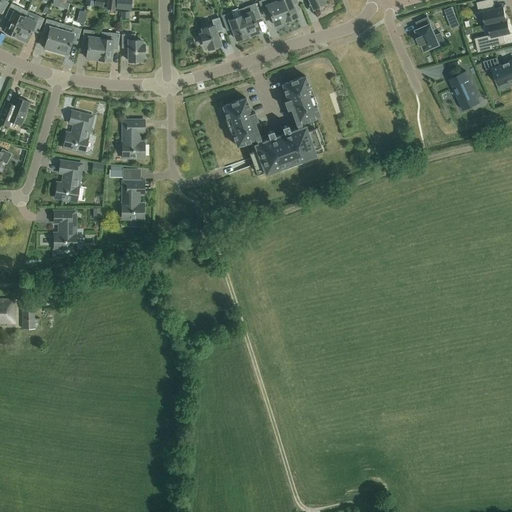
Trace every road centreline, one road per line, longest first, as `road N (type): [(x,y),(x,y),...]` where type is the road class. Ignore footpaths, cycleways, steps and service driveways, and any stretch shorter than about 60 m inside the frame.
road 1 (track): [(0,286),(51,281),(212,237),(405,167),(511,139)]
road 2 (track): [(212,237),(297,502),(308,510),(352,504),(370,511)]
road 3 (residential): [(375,0),(349,30),(168,83)]
road 4 (residential): [(61,76),(28,188),(0,194)]
road 5 (unclassified): [(206,177),(187,183),(175,176),(168,83)]
